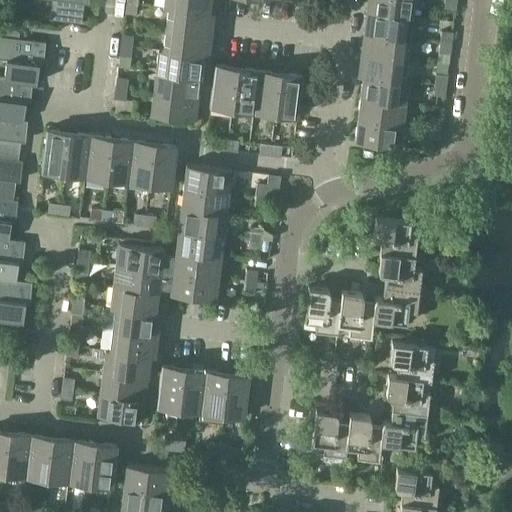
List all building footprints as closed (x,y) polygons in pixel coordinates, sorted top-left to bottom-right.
[(10,0),(9,13),(18,14),(19,1),(10,0)] [(51,0),(49,18),(81,21),(83,0),(51,0)] [(210,0),(168,0),(168,6),(209,11),(210,0)] [(413,0),(366,0),(366,9),(411,15),(413,0)] [(455,10),(455,0),(444,0),(444,9),(455,10)] [(136,14),(137,3),(126,1),(125,12),(136,14)] [(209,11),(168,6),(165,28),(211,33),(213,12),(209,11)] [(411,15),(366,9),(363,31),(409,37),(411,15)] [(0,36),(18,38),(19,31),(0,28),(0,36)] [(211,33),(165,28),(163,49),(203,54),(208,55),(211,33)] [(451,42),(452,31),(441,30),(440,41),(451,42)] [(409,37),(363,31),(360,52),(365,53),(406,58),(409,37)] [(123,33),(121,44),(132,45),(133,35),(123,33)] [(4,77),(32,81),(36,82),(39,56),(43,56),(45,42),(0,36),(0,56),(6,57),(4,77)] [(449,53),(451,42),(440,41),(439,51),(449,53)] [(131,56),(132,45),(121,44),(120,55),(131,56)] [(203,54),(163,49),(160,71),(201,76),(203,54)] [(406,58),(365,53),(362,75),(403,80),(406,58)] [(232,107),(237,66),(215,63),(210,104),(232,107)] [(258,68),(237,66),(232,107),(253,109),(258,68)] [(258,68),(253,109),(274,112),(280,71),(258,68)] [(160,71),(157,92),(198,97),(201,76),(160,71)] [(297,115),(302,74),(280,71),(274,112),(297,115)] [(445,85),(447,74),(436,73),(435,83),(445,85)] [(403,80),(362,75),(360,96),(401,101),(403,80)] [(4,77),(0,76),(0,116),(23,120),(23,119),(26,95),(30,95),(32,81),(4,77)] [(127,88),(128,78),(117,76),(116,87),(127,88)] [(444,95),(445,85),(435,83),(433,94),(444,95)] [(125,99),(127,88),(116,87),(114,98),(125,99)] [(198,97),(157,92),(155,114),(195,119),(198,97)] [(360,96),(357,117),(398,122),(401,101),(360,96)] [(440,127),(441,116),(431,115),(430,126),(440,127)] [(23,120),(0,116),(0,157),(18,159),(21,134),(25,135),(27,120),(23,119),(23,120)] [(398,122),(357,117),(354,139),(395,145),(398,122)] [(439,138),(440,127),(430,126),(429,137),(439,138)] [(63,171),(68,130),(46,128),(41,169),(63,171)] [(90,133),(68,130),(63,171),(85,174),(90,133)] [(111,136),(90,133),(85,174),(106,177),(111,136)] [(133,138),(111,136),(106,177),(128,179),(133,138)] [(227,149),(228,138),(217,137),(216,147),(227,149)] [(133,138),(128,179),(149,182),(154,141),(133,138)] [(239,139),(228,138),(227,149),(237,150),(239,139)] [(154,141),(149,182),(171,184),(176,144),(154,141)] [(269,154),(271,143),(260,142),(258,153),(269,154)] [(281,145),(271,143),(269,154),(280,155),(281,145)] [(18,159),(0,157),(0,197),(13,199),(13,198),(16,174),(20,174),(22,159),(18,159)] [(183,185),(224,189),(226,175),(230,176),(231,168),(186,162),(183,185)] [(268,184),(257,182),(256,193),(266,195),(268,184)] [(224,189),(183,185),(180,206),(226,211),(226,204),(222,204),(224,189)] [(265,206),(266,195),(256,193),(254,204),(265,206)] [(13,199),(0,197),(0,237),(8,239),(8,238),(11,213),(15,214),(17,199),(13,198),(13,199)] [(58,213),(60,203),(49,201),(48,212),(58,213)] [(70,204),(60,203),(58,213),(69,215),(70,204)] [(226,211),(180,206),(178,227),(219,232),(220,218),(225,218),(226,211)] [(101,219),(102,208),(91,207),(90,217),(101,219)] [(113,209),(102,208),(101,219),(112,220),(113,209)] [(144,224),(146,213),(135,212),(133,223),(144,224)] [(156,214),(146,213),(144,224),(155,225),(156,214)] [(379,250),(414,254),(417,233),(408,232),(410,220),(375,216),(373,233),(373,234),(373,235),(374,236),(374,237),(375,237),(377,238),(381,238),(379,250)] [(263,227),(252,225),(251,236),(261,238),(263,227)] [(178,227),(175,249),(220,254),(221,247),(217,247),(219,232),(178,227)] [(260,248),(261,238),(251,236),(249,247),(260,248)] [(8,239),(0,237),(0,278),(15,280),(15,279),(18,255),(22,255),(24,240),(8,238),(8,239)] [(122,242),(120,264),(161,269),(163,247),(122,242)] [(90,250),(79,249),(78,259),(89,261),(90,250)] [(220,254),(175,249),(173,270),(213,275),(215,261),(220,261),(220,254)] [(414,254),(379,250),(377,267),(377,268),(378,269),(378,270),(379,271),(380,272),(381,272),(385,273),(384,284),(419,289),(421,267),(413,266),(414,254)] [(87,271),(89,261),(78,259),(77,270),(87,271)] [(161,269),(120,264),(117,285),(158,290),(161,269)] [(257,269),(246,268),(245,279),(256,280),(257,269)] [(213,275),(173,270),(170,292),(215,298),(216,290),(212,289),(213,275)] [(15,280),(0,278),(0,318),(22,322),(25,296),(29,296),(31,281),(15,279),(15,280)] [(255,291),(256,280),(245,279),(244,290),(255,291)] [(341,296),(340,296),(329,295),(329,291),(329,290),(329,289),(328,287),(327,287),(326,286),(325,286),(308,284),(304,319),(316,320),(315,329),(337,331),(338,323),(337,323),(341,296)] [(374,299),(373,300),(374,300),(372,318),(373,318),(394,320),(404,321),(406,322),(408,309),(416,310),(419,289),(384,284),(382,296),(378,296),(376,296),(375,297),(374,298),(374,299)] [(158,290),(117,285),(115,307),(155,312),(158,290)] [(341,288),(340,296),(341,296),(337,323),(338,323),(349,324),(348,333),(371,335),(373,318),(372,318),(374,300),(373,300),(362,299),(363,295),(362,294),(362,293),(361,292),(360,291),(359,290),(358,290),(341,288)] [(85,292),(74,291),(73,302),(83,303),(85,292)] [(82,314),(83,303),(73,302),(72,312),(82,314)] [(160,312),(155,312),(115,307),(112,328),(158,334),(160,312)] [(403,328),(404,321),(394,320),(393,327),(403,328)] [(112,328),(109,349),(150,354),(155,355),(158,334),(112,328)] [(80,335),(69,333),(68,344),(78,345),(80,335)] [(396,374),(430,379),(434,345),(391,340),(389,357),(389,358),(390,359),(390,360),(391,361),(392,362),(393,362),(397,363),(396,374)] [(77,356),(78,345),(68,344),(66,355),(77,356)] [(150,354),(109,349),(107,371),(147,376),(150,354)] [(178,407),(183,366),(162,363),(157,404),(178,407)] [(205,369),(183,366),(178,407),(200,409),(205,369)] [(226,371),(205,369),(200,409),(221,412),(226,371)] [(107,371),(104,392),(145,397),(147,376),(107,371)] [(248,374),(226,371),(221,412),(243,415),(248,374)] [(396,374),(387,373),(385,390),(385,391),(385,392),(386,394),(387,395),(388,395),(389,396),(393,396),(392,408),(426,412),(430,379),(396,374)] [(74,379),(63,377),(62,388),(73,389),(74,379)] [(72,400),(73,389),(62,388),(61,398),(72,400)] [(145,397),(104,392),(101,414),(142,419),(145,397)] [(348,420),(348,419),(337,418),(337,414),(337,413),(336,412),(336,411),(335,410),(334,409),(316,407),(310,450),(345,454),(346,446),(345,446),(348,420)] [(381,423),(381,424),(382,424),(380,441),(414,445),(415,432),(424,433),(426,412),(392,408),(390,420),(386,419),(385,419),(384,420),(383,420),(382,421),(381,422),(381,423)] [(349,411),(348,419),(348,420),(345,446),(346,446),(357,447),(356,456),(378,458),(380,441),(382,424),(381,424),(370,422),(370,418),(370,417),(370,416),(369,415),(368,414),(367,414),(366,413),(349,411)] [(0,470),(3,471),(9,430),(0,428),(0,470)] [(30,432),(9,430),(3,471),(25,473),(30,432)] [(30,432),(25,473),(46,476),(51,435),(30,432)] [(51,435),(46,476),(68,479),(73,438),(51,435)] [(173,449),(175,438),(164,437),(163,447),(173,449)] [(94,440),(73,438),(68,479),(89,481),(94,440)] [(186,439),(175,438),(173,449),(184,450),(186,439)] [(94,440),(89,481),(111,484),(116,443),(94,440)] [(216,454),(218,443),(207,442),(206,452),(216,454)] [(229,445),(218,443),(216,454),(227,455),(229,445)] [(123,484),(164,489),(166,475),(170,475),(171,467),(126,462),(123,484)] [(305,464),(303,479),(310,480),(312,465),(305,464)] [(400,500),(435,505),(438,483),(429,482),(431,470),(396,466),(394,483),(394,484),(394,485),(395,486),(395,487),(396,487),(397,488),(401,488),(400,500)] [(208,484),(197,482),(196,493),(207,495),(208,484)] [(123,484),(121,505),(166,511),(167,504),(162,504),(164,489),(123,484)] [(205,505),(207,495),(196,493),(195,504),(205,505)] [(433,511),(435,505),(400,500),(398,511),(433,511)] [(10,511),(11,504),(0,502),(0,503),(0,511),(10,511)]
